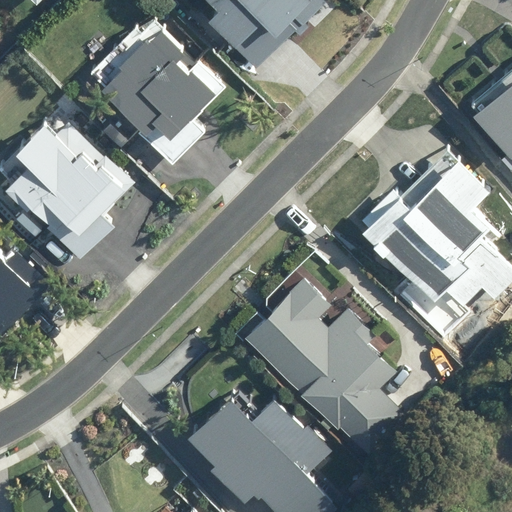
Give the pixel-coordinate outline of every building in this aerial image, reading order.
[(142,0),(133,9),(146,23),(164,6),(157,0),(142,0)] [(256,57),(314,0),(208,0),(235,27),(230,31),(256,57)] [(162,11),(102,71),(144,113),(139,118),(172,152),(205,120),(192,107),(225,74),(162,11)] [(74,32),(86,46),(107,28),(95,14),(74,32)] [(457,86),(478,60),(459,46),(439,71),(457,86)] [(511,63),(470,97),(511,149),(511,63)] [(52,209),(47,215),(80,248),(116,212),(104,199),(134,170),(105,142),(101,146),(69,114),(61,122),(44,105),(17,132),(31,146),(6,171),(27,193),(31,188),(52,209)] [(365,216),(373,224),(369,229),(399,258),(439,297),(449,286),(467,303),(485,285),(496,296),(511,280),(511,259),(483,231),(492,221),(475,205),(493,186),(451,145),(404,193),(396,184),(365,216)] [(0,337),(53,283),(19,250),(12,258),(0,246),(0,337)] [(306,270),(247,328),(339,421),(343,417),(370,444),(408,407),(380,380),(399,363),(372,335),(377,329),(348,299),(329,317),(319,307),(331,296),(306,270)] [(450,315),(438,327),(465,353),(476,342),(450,315)] [(307,463),(330,440),(275,382),(254,403),(232,380),(190,420),(217,448),(211,453),(245,490),(255,479),(286,511),(316,511),(336,493),(307,463)]
